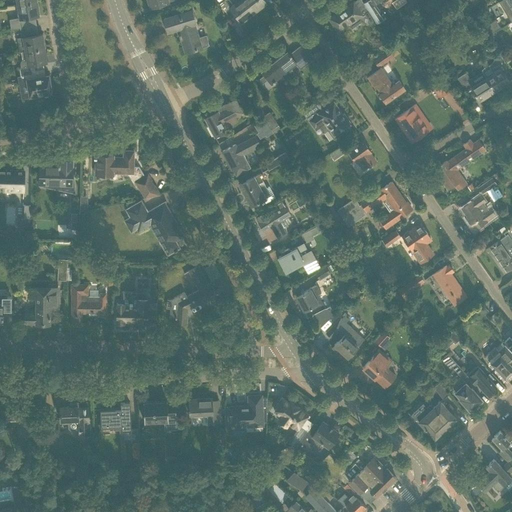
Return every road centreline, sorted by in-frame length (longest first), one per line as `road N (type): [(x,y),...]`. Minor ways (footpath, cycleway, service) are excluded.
road 1 (residential): [(0,387),(311,369)]
road 2 (residential): [(295,350),(0,346)]
road 3 (tertiary): [(295,350),(165,106)]
road 4 (residential): [(405,167),(302,12)]
road 5 (residential): [(511,316),(405,167)]
road 6 (residential): [(165,106),(302,12)]
road 7 (residential): [(75,127),(53,0)]
road 8 (residential): [(511,101),(405,167)]
